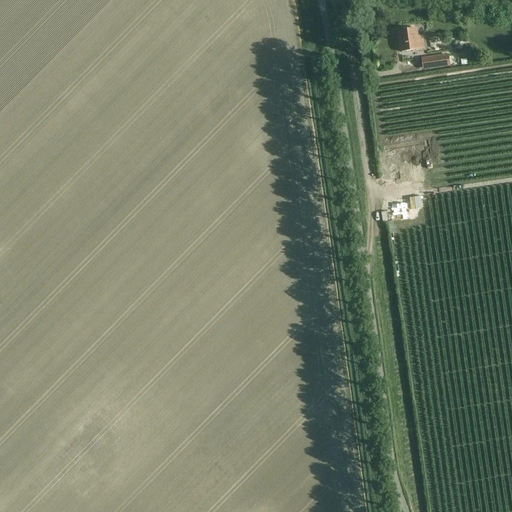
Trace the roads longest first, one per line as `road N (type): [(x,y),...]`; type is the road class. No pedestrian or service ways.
road 1 (unclassified): [(363,267),(371,198),(345,40),(330,0)]
road 2 (unclassified): [(363,267),(321,0)]
road 3 (unclassified): [(399,511),(363,267)]
